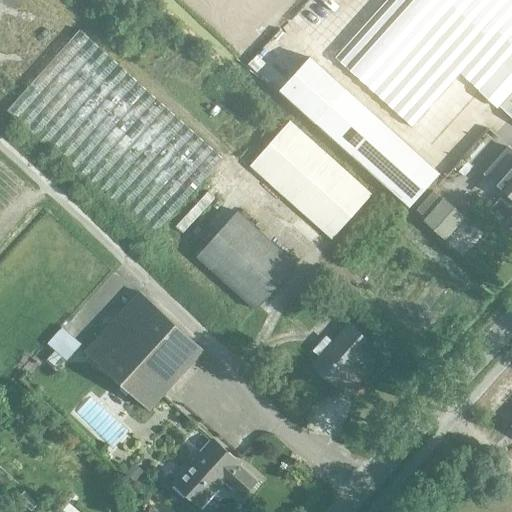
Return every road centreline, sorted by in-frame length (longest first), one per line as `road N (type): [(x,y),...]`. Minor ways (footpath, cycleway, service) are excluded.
road 1 (unknown): [(380,472),(0,135)]
road 2 (tertiary): [(345,511),(511,326)]
